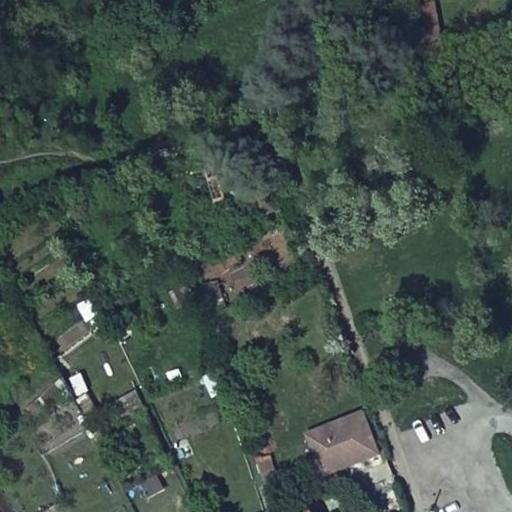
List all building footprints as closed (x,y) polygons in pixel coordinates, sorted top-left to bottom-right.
[(202,163),(171,172),(181,207),(222,195),(216,174),(206,177),(202,163)] [(319,467),(342,456),(345,462),(376,449),(358,409),(304,431),(319,467)] [(342,456),(319,467),(321,472),(345,462),(342,456)] [(258,471),(267,499),(281,495),(273,467),(258,471)] [(270,511),(306,511),(298,497),(271,511),(270,511)]
